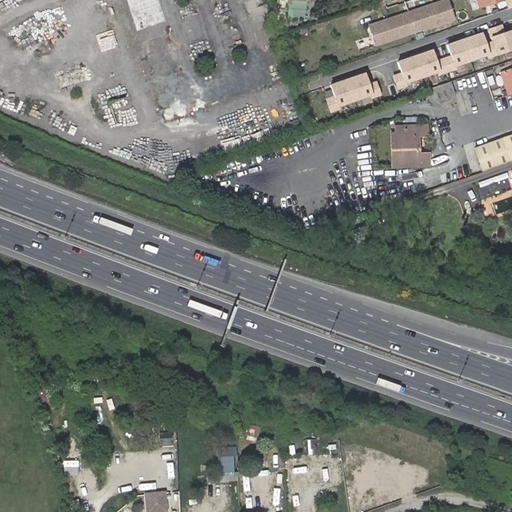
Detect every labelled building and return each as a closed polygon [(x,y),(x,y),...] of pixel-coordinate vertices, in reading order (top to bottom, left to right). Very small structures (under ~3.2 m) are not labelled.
[(474,0),(477,9),(503,0),(474,0)] [(445,5),(370,29),(376,48),(454,24),(449,6),(445,5)] [(443,57),(448,71),(511,47),(511,27),(490,35),(492,41),(486,43),(482,32),(447,45),(451,55),(443,57)] [(392,74),(397,89),(448,71),(443,57),(437,59),(433,48),(397,61),(401,71),(392,74)] [(511,68),(511,69),(501,72),(509,95),(511,93),(511,68)] [(324,97),(329,112),(380,94),(375,81),(369,83),(365,72),(329,84),(333,94),(324,97)] [(454,95),(450,82),(425,90),(430,103),(454,95)] [(416,128),(396,128),(396,144),(399,144),(399,154),(396,154),(397,163),(427,163),(427,156),(427,154),(417,154),(416,135),(427,135),(426,127),(416,128)] [(396,144),(396,128),(389,128),(390,164),(397,163),(396,154),(399,154),(399,144),(396,144)] [(511,163),(511,162),(511,135),(503,139),(511,163)] [(475,148),(483,172),(511,163),(503,139),(475,148)] [(100,372),(75,377),(77,390),(103,384),(100,372)] [(59,422),(46,425),(48,434),(61,431),(59,422)] [(224,455),(224,471),(237,471),(237,455),(224,455)] [(169,489),(146,491),(147,511),(154,511),(171,511),(169,489)]
